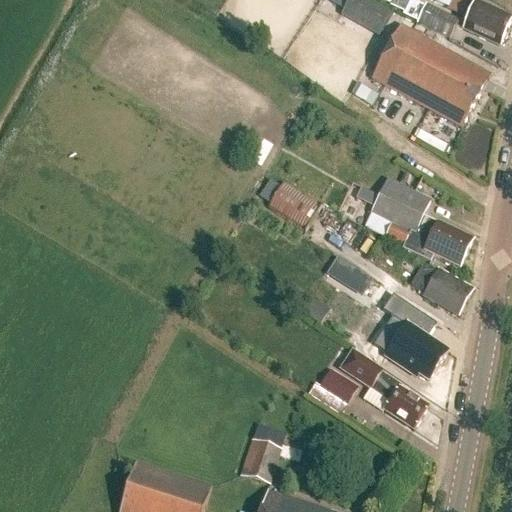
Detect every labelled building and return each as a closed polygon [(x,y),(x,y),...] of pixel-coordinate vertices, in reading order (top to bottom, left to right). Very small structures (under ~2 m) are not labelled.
[(364,0),(350,0),(341,18),(379,40),(393,16),(364,0)] [(501,48),(511,23),(511,21),(475,5),(475,6),(471,4),(464,19),(468,21),(463,32),(472,37),(474,36),(501,48)] [(426,7),(419,23),(417,26),(450,42),(459,22),(426,7)] [(462,131),(491,79),(401,29),(372,82),(462,131)] [(257,140),(245,161),(262,171),(274,150),(257,140)] [(460,272),(473,244),(438,227),(438,228),(423,221),(431,204),(388,183),(365,231),(404,249),(403,253),(431,266),(433,260),(460,272)] [(305,234),(321,209),(285,186),(269,211),(305,234)] [(459,319),(473,293),(454,282),(454,281),(439,273),(423,300),(438,308),(439,308),(459,319)] [(394,294),(384,309),(407,325),(387,355),(419,376),(421,373),(432,379),(450,351),(429,337),(439,322),(394,294)] [(331,312),(304,296),(294,311),(321,328),(331,312)] [(429,411),(400,393),(402,390),(382,377),(383,375),(353,355),(341,373),(381,400),(381,399),(391,405),(384,415),(414,434),(429,411)] [(360,389),(332,372),(321,389),(316,386),(309,397),(342,418),(360,389)] [(270,488),(281,454),(253,445),(241,479),(270,488)] [(205,511),(212,490),(136,466),(121,511),(205,511)] [(321,511),(268,494),(262,511),(321,511)]
